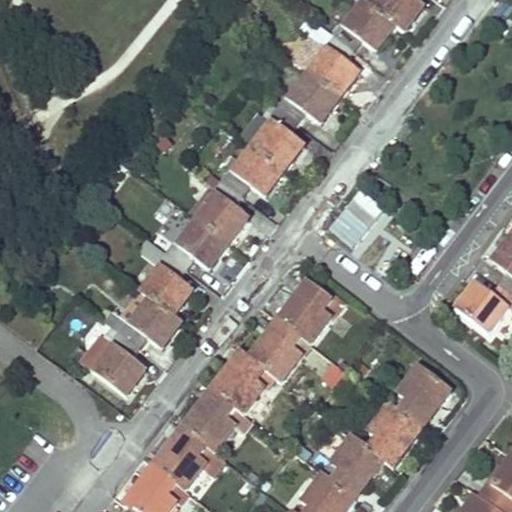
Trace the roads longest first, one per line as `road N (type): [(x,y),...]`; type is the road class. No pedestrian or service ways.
road 1 (residential): [(294,233),(81,511)]
road 2 (residential): [(471,0),(294,233)]
road 3 (residential): [(410,511),(478,424),(486,392),(482,375),(401,317)]
road 4 (residential): [(401,317),(511,175)]
road 5 (residential): [(401,317),(294,233)]
